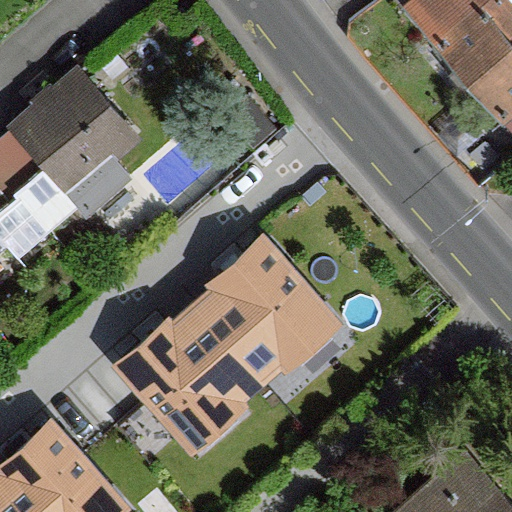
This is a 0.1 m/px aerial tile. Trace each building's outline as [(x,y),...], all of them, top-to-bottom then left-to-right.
[(511,23),(511,0),(417,0),(414,3),(441,35),(479,2),(504,30),(511,23)] [(511,39),(504,30),(479,2),(441,35),(505,109),(511,103),(511,39)] [(81,67),(17,122),(51,163),(83,200),(90,208),(123,178),(106,158),(137,132),(81,67)] [(83,200),(51,163),(20,189),(22,191),(52,227),(83,200)] [(0,186),(0,212),(12,201),(0,186)] [(22,191),(12,201),(0,212),(0,231),(5,238),(20,254),(52,227),(22,191)] [(337,314),(264,230),(117,359),(190,443),(337,314)] [(0,511),(111,511),(128,498),(54,414),(0,461),(0,511)] [(511,511),(511,500),(468,451),(399,511),(511,511)]
